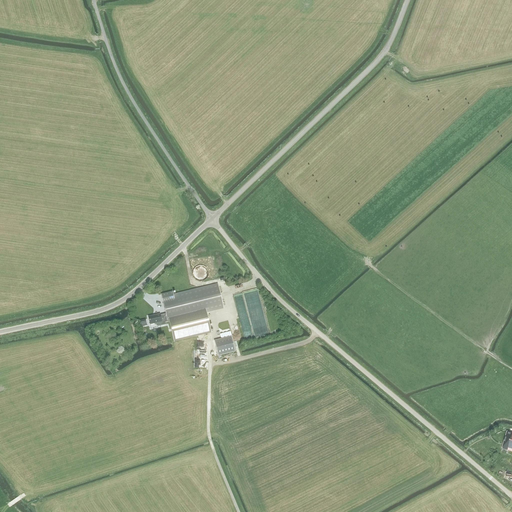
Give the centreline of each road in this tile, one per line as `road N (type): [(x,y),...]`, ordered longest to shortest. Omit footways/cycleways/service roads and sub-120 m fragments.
road 1 (tertiary): [(511,495),(278,298),(212,218)]
road 2 (tertiary): [(212,218),(372,66),(407,0)]
road 3 (unclassified): [(212,218),(123,81),(93,0)]
road 4 (tertiary): [(0,332),(111,306),(212,218)]
road 5 (track): [(0,509),(26,493),(209,434)]
road 6 (track): [(210,340),(208,431),(238,511)]
